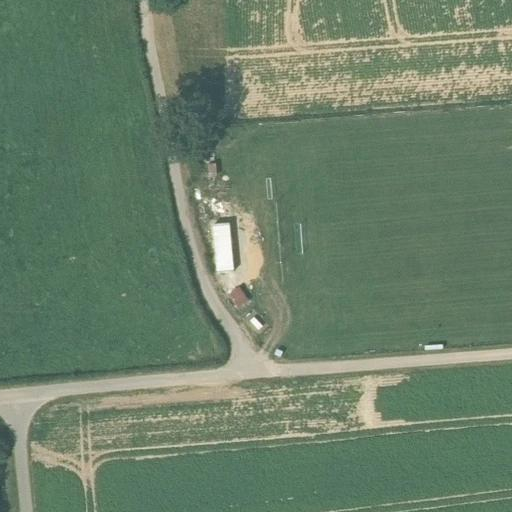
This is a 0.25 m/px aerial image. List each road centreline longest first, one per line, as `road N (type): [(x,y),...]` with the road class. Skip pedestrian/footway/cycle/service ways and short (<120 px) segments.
road 1 (track): [(249,376),(188,240),(146,0)]
road 2 (track): [(249,376),(511,356)]
road 3 (residential): [(0,399),(249,376)]
